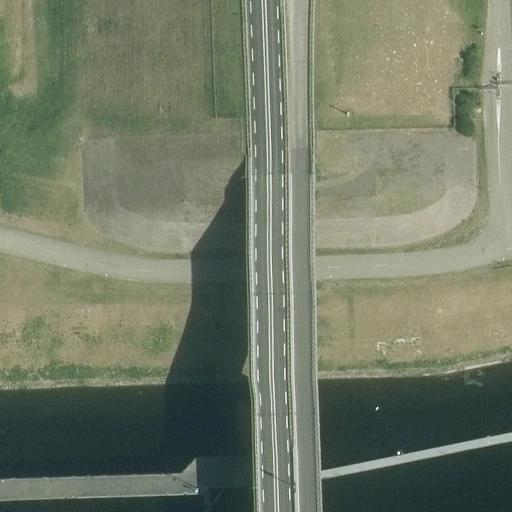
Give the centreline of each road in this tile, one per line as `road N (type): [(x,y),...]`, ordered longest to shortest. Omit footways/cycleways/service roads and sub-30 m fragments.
road 1 (primary): [(280,511),(263,0)]
road 2 (unclassified): [(311,511),(300,0)]
